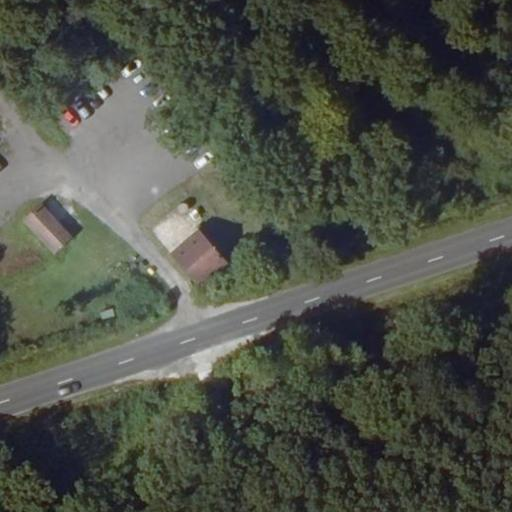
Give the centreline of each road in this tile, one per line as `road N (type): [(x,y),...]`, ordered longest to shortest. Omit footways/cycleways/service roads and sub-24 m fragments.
road 1 (primary): [(511,236),(0,405)]
road 2 (track): [(0,36),(249,322)]
